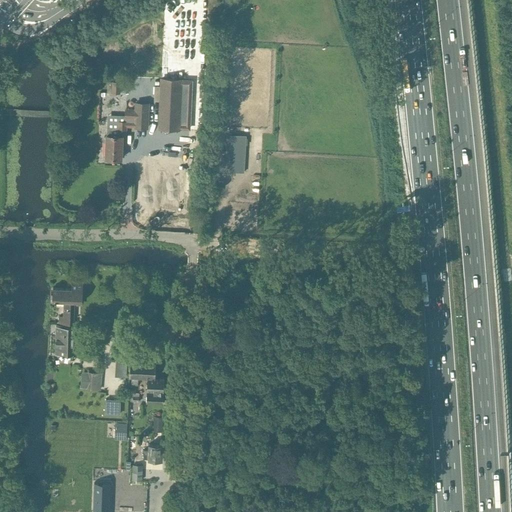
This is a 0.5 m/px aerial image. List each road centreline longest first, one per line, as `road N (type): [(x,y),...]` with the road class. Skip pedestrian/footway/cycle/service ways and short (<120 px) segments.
road 1 (motorway): [(406,0),(451,511)]
road 2 (motorway): [(488,511),(474,273),(445,0)]
road 3 (residential): [(187,511),(193,243)]
road 4 (unclassified): [(193,243),(62,235)]
